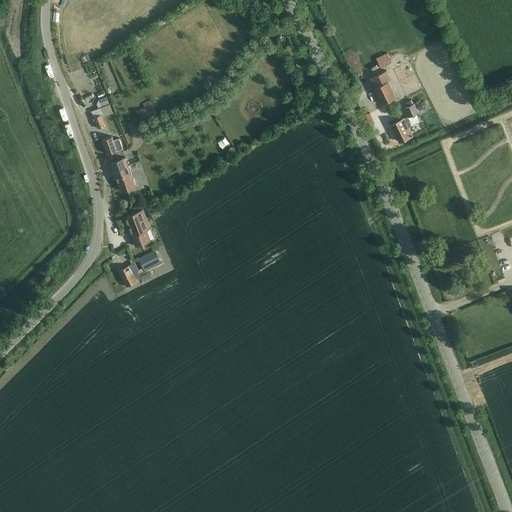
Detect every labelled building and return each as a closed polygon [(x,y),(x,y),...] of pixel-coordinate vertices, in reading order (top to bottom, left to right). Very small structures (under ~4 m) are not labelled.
[(83,58),(88,75),(97,72),(91,55),(83,58)] [(388,81),(390,80),(386,70),(370,78),(375,87),(373,88),(381,104),(395,97),(388,81)] [(209,81),(205,84),(210,92),(214,89),(209,81)] [(99,100),(97,104),(99,109),(101,108),(110,105),(107,97),(99,100)] [(413,103),(404,108),(409,117),(418,113),(413,103)] [(152,105),(138,111),(142,119),(156,113),(152,105)] [(105,126),(102,117),(101,115),(103,114),(101,108),(99,109),(92,111),(98,129),(105,126)] [(411,126),(406,117),(391,124),(399,142),(412,135),(408,127),(411,126)] [(112,136),(102,140),(107,154),(123,149),(119,138),(113,140),(112,136)] [(125,157),(110,162),(120,191),(135,186),(125,157)] [(131,235),(136,246),(150,240),(146,229),(149,228),(142,209),(124,217),(131,235)] [(161,261),(155,251),(139,259),(144,270),(161,261)] [(128,265),(118,271),(127,287),(137,281),(128,265)]
